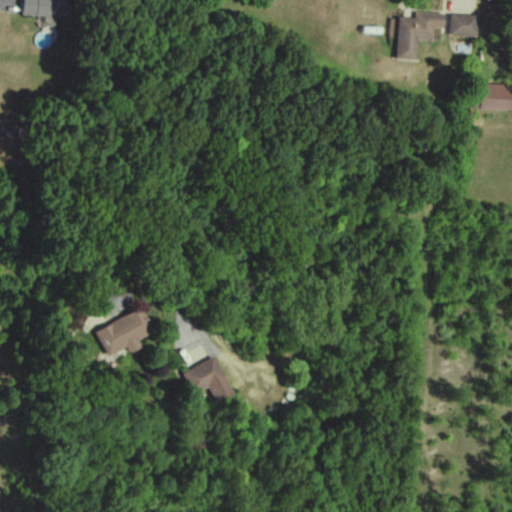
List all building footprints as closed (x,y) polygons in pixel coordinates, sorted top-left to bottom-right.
[(67,18),(68,0),(23,0),(23,16),(67,18)] [(417,60),(417,39),(433,40),(434,29),(445,29),(445,13),(413,12),(413,18),(397,17),(397,60),(417,60)] [(449,36),(477,36),(477,15),(449,15),(449,36)] [(481,109),(510,109),(510,92),(482,91),(481,109)] [(143,309),(91,331),(105,362),(140,347),(137,341),(153,334),(143,309)] [(224,380),(215,359),(182,373),(191,395),(224,380)]
